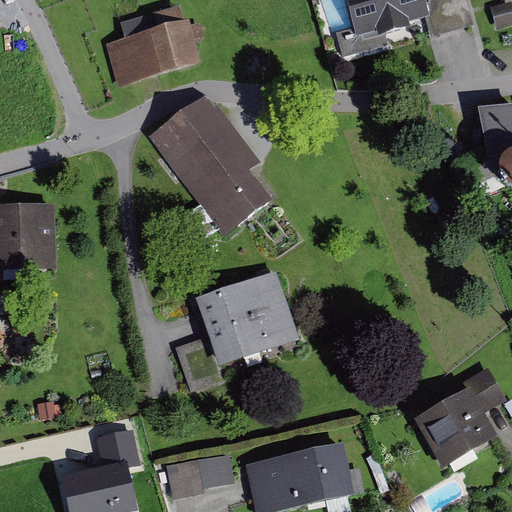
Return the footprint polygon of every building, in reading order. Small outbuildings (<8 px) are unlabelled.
[(417,22),(438,17),(433,0),(355,0),(364,35),(385,30),(387,38),(419,29),(417,22)] [(481,28),(474,0),(433,0),(438,17),(444,38),(481,28)] [(511,26),(511,5),(497,9),(501,29),(511,26)] [(131,40),(115,43),(125,86),(209,65),(203,39),(212,37),(207,18),(193,22),(189,7),(126,22),(131,40)] [(264,164),(216,99),(159,140),(206,205),(191,216),(209,241),(227,228),(233,237),(279,203),(255,170),(264,164)] [(511,107),(489,110),(497,149),(463,166),(484,214),(511,199),(511,107)] [(63,205),(0,206),(0,273),(65,272),(63,205)] [(284,273),(205,301),(218,337),(181,350),(197,395),(236,381),(231,367),(308,341),(284,273)] [(423,423),(453,472),(509,439),(493,414),(511,402),(511,399),(494,370),(464,388),(469,396),(423,423)] [(254,467),(263,511),(299,511),(372,496),(367,470),(358,472),(352,445),(254,467)] [(174,468),(181,502),(211,496),(215,490),(242,484),(236,456),(174,468)] [(142,511),(133,469),(66,484),(72,511),(142,511)]
